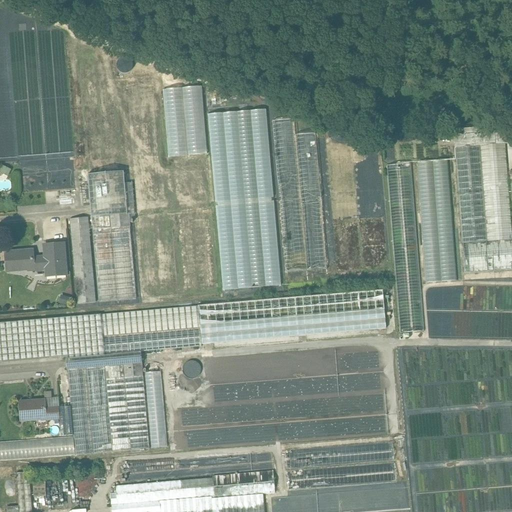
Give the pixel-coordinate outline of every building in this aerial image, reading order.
[(171,159),(205,155),(199,87),(165,90),(171,159)] [(265,110),(208,115),(224,292),(280,287),(265,110)] [(289,120),(273,122),(286,274),(327,270),(316,135),(291,137),(289,120)] [(511,124),(453,129),(454,135),(511,130),(511,124)] [(511,130),(454,135),(455,148),(505,144),(511,143),(511,130)] [(511,143),(505,144),(511,223),(511,239),(511,240),(504,144),(455,148),(464,275),(511,270),(511,143)] [(446,160),(417,163),(428,283),(457,280),(446,160)] [(410,164),(387,166),(402,334),(425,331),(421,283),(410,164)] [(89,218),(70,220),(78,305),(97,303),(90,230),(93,230),(99,303),(136,299),(129,219),(125,172),(89,175),(94,226),(90,226),(89,218)] [(33,251),(6,253),(7,273),(29,271),(28,270),(33,269),(33,271),(46,270),(47,277),(67,276),(64,245),(44,246),(45,258),(34,259),(33,251)] [(383,290),(198,307),(200,328),(202,346),(386,330),(383,290)] [(198,307),(101,315),(103,337),(200,328),(198,307)] [(101,315),(0,323),(0,362),(67,357),(68,371),(69,371),(70,387),(72,407),(74,436),(76,456),(113,452),(106,367),(143,363),(142,352),(105,355),(103,337),(101,315)] [(200,328),(103,337),(105,355),(142,352),(164,350),(202,346),(200,328)] [(201,373),(194,360),(185,366),(192,378),(201,373)] [(143,363),(106,367),(113,452),(151,449),(143,363)] [(47,401),(20,404),(22,422),(47,419),(47,421),(55,420),(54,409),(48,409),(47,401)] [(72,407),(61,408),(62,419),(60,420),(62,437),(74,436),(72,407)] [(61,408),(54,409),(55,420),(60,420),(62,419),(61,408)] [(391,442),(283,450),(285,470),(392,461),(391,442)] [(392,461),(285,470),(287,490),(394,482),(392,461)] [(213,478),(116,486),(116,493),(110,494),(111,511),(160,511),(160,501),(212,497),(215,497),(215,499),(263,495),(275,494),(273,471),(213,476),(213,478)] [(33,511),(30,473),(17,474),(19,507),(8,508),(8,511),(33,511)] [(45,482),(33,483),(34,498),(46,497),(45,482)] [(264,511),(263,495),(215,499),(215,497),(212,497),(213,511),(264,511)] [(213,511),(212,497),(160,501),(160,511),(213,511)]
